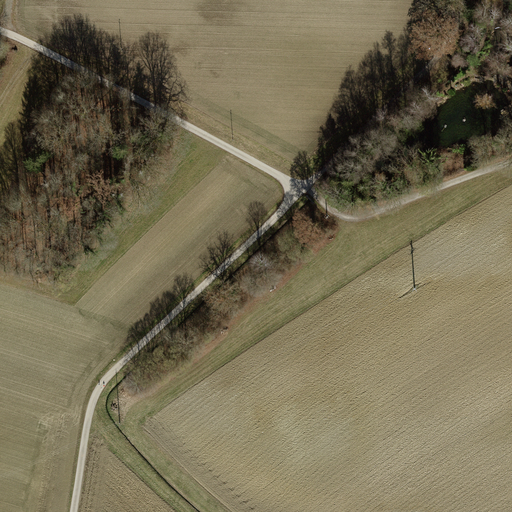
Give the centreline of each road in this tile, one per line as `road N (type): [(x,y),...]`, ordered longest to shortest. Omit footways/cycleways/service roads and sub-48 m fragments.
road 1 (track): [(72,511),(101,384),(305,190),(19,33),(0,30)]
road 2 (track): [(511,162),(361,216),(305,190),(450,43),(468,0)]
